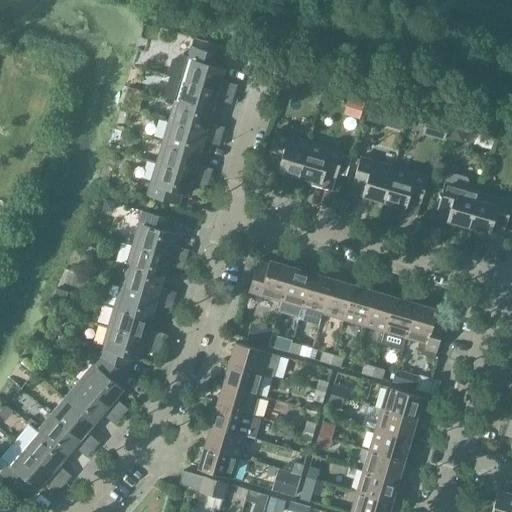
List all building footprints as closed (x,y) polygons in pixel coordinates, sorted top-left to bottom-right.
[(180,43),(170,76),(172,77),(234,95),(237,85),(221,81),(225,69),(214,66),(218,54),(180,43)] [(166,98),(175,101),(212,112),(215,100),(231,105),(234,95),(172,77),(166,98)] [(169,121),(221,137),(224,128),(209,123),(212,112),(175,101),(169,121)] [(448,126),(426,120),(422,134),(444,140),(448,126)] [(169,121),(163,142),(200,153),(203,142),(218,146),(221,137),(169,121)] [(283,173),(300,178),(310,143),(276,133),(264,172),(282,177),(283,173)] [(200,153),(163,142),(156,163),(209,179),(212,169),(196,165),(200,153)] [(310,143),(300,178),(316,182),(315,187),(332,192),(343,153),(310,143)] [(367,198),(384,202),(394,168),(360,158),(349,197),(366,202),(367,198)] [(206,188),(209,179),(156,163),(147,196),(173,204),(177,192),(187,195),(190,184),(206,188)] [(394,168),(384,202),(401,207),(399,212),(416,217),(428,177),(394,168)] [(452,222),(469,227),(479,192),(465,188),(468,181),(466,178),(450,174),(447,175),(445,183),(434,222),(451,227),(452,222)] [(511,202),(479,192),(469,227),(485,232),(484,237),(501,242),(511,204),(511,202)] [(105,203),(103,210),(113,212),(115,206),(105,203)] [(133,244),(185,260),(188,250),(172,246),(176,234),(166,231),(169,219),(142,212),(133,244)] [(127,266),(163,277),(167,265),(182,269),(185,260),(133,244),(127,266)] [(249,293),(281,302),(291,267),(270,261),(266,273),(256,269),(249,293)] [(127,266),(121,286),(173,302),(175,292),(160,288),(163,277),(127,266)] [(299,317),(302,308),(312,273),(291,267),(281,302),(279,311),(299,317)] [(302,308),(323,314),(333,279),(312,273),(302,308)] [(323,314),(343,320),(354,285),(333,279),(323,314)] [(343,320),(364,326),(374,291),(354,285),(343,320)] [(121,286),(115,307),(151,318),(154,307),(170,311),(173,302),(121,286)] [(364,326),(385,332),(395,297),(374,291),(364,326)] [(382,344),(402,350),(406,339),(416,304),(417,300),(404,296),(403,300),(395,297),(385,332),(382,344)] [(416,304),(406,339),(412,342),(411,345),(412,349),(414,352),(417,354),(419,355),(434,359),(444,325),(434,322),(437,310),(416,304)] [(109,329),(160,344),(163,334),(148,330),(151,318),(115,307),(109,329)] [(109,329),(100,358),(124,371),(129,357),(139,360),(142,349),(157,353),(160,344),(109,329)] [(279,350),(289,353),(291,343),(281,340),(279,350)] [(235,343),(229,364),(264,375),(273,378),(280,356),(235,343)] [(289,353),(299,356),(301,346),(291,343),(289,353)] [(320,362),(330,365),(333,355),(323,352),(320,362)] [(330,365),(340,368),(343,358),(333,355),(330,365)] [(100,358),(80,382),(121,417),(128,409),(115,398),(123,389),(115,383),(124,371),(100,358)] [(229,364),(222,385),(257,395),(264,375),(229,364)] [(362,374),(371,377),(374,367),(364,365),(362,374)] [(374,367),(371,377),(381,380),(384,370),(374,367)] [(392,383),(416,390),(419,378),(396,371),(392,383)] [(316,390),(325,393),(328,383),(319,380),(316,390)] [(80,382),(66,399),(94,423),(102,414),(114,424),(121,417),(80,382)] [(331,394),(340,397),(343,387),(334,384),(331,394)] [(257,395),(222,385),(216,406),(251,416),(257,395)] [(388,388),(381,409),(416,420),(419,412),(424,413),(428,400),(388,388)] [(313,400),(323,403),(325,393),(316,390),(313,400)] [(331,394),(328,404),(337,407),(340,397),(331,394)] [(66,399),(51,415),(93,450),(99,443),(87,432),(94,423),(66,399)] [(251,416),(216,406),(214,414),(208,412),(204,425),(210,427),(245,437),(254,440),(261,419),(251,416)] [(381,409),(375,430),(410,440),(416,420),(381,409)] [(511,412),(511,413),(507,429),(503,428),(497,445),(511,449),(511,412)] [(51,415),(37,431),(67,456),(74,447),(87,457),(93,450),(51,415)] [(304,431),(313,434),(316,424),(307,422),(304,431)] [(319,436),(328,439),(331,429),(322,426),(319,436)] [(210,427),(204,447),(239,458),(245,437),(210,427)] [(375,430),(369,451),(404,461),(410,440),(375,430)] [(37,431),(23,448),(65,483),(71,476),(59,465),(67,456),(37,431)] [(313,434),(304,431),(301,441),(310,444),(313,434)] [(328,439),(319,436),(316,446),(325,449),(328,439)] [(239,458),(204,447),(198,468),(233,478),(239,458)] [(65,483),(23,448),(1,474),(22,492),(30,483),(38,490),(46,481),(58,491),(65,483)] [(369,451),(363,472),(398,482),(404,461),(369,451)] [(292,473),(301,476),(304,466),(294,463),(292,473)] [(307,477),(316,480),(319,470),(309,467),(307,477)] [(363,472),(357,492),(392,503),(398,482),(363,472)] [(301,476),(292,473),(289,483),(298,486),(301,476)] [(204,477),(200,492),(223,499),(227,484),(204,477)] [(316,480),(307,477),(304,487),(313,490),(316,480)] [(235,496),(245,499),(248,490),(238,487),(235,496)] [(248,490),(245,499),(255,502),(258,493),(248,490)] [(478,511),(511,511),(511,494),(498,491),(494,503),(482,500),(478,511)] [(389,511),(392,503),(357,492),(351,511),(389,511)] [(290,502),(287,511),(288,511),(297,511),(300,505),(290,502)]
